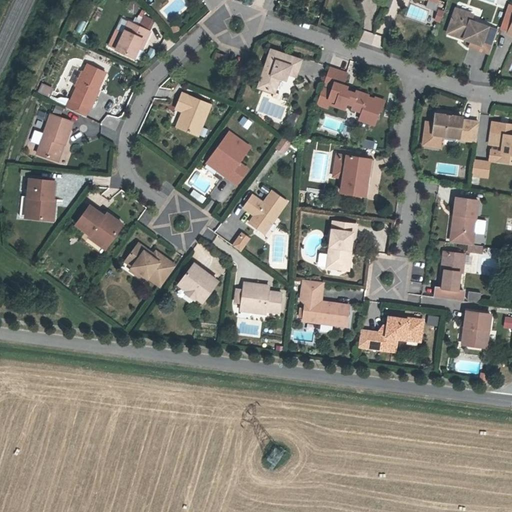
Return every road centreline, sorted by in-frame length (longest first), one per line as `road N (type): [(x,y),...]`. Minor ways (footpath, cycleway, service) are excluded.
road 1 (unclassified): [(0,334),(511,400)]
road 2 (residential): [(183,220),(129,177),(129,122),(155,76),(229,10),(413,74)]
road 3 (residential): [(389,280),(402,261),(412,190),(400,150),(413,74)]
